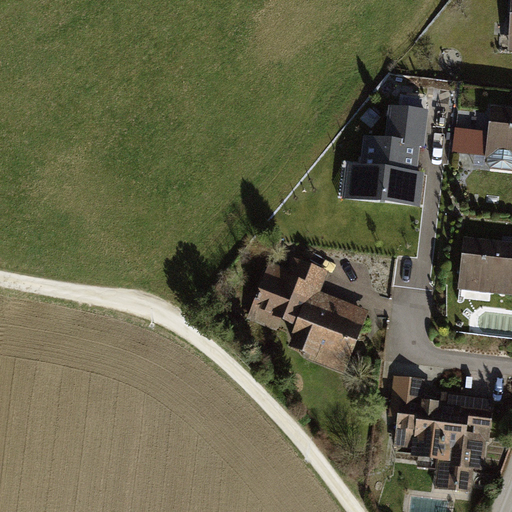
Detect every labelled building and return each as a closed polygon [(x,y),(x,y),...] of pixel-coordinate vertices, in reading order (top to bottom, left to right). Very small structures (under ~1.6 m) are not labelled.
[(511,107),(489,105),(486,130),(453,128),(451,152),(483,157),(487,168),(511,171),(511,168),(511,107)] [(422,155),(353,146),(347,195),(329,193),(327,214),(346,215),(348,200),(418,207),(422,155)] [(511,243),(462,238),(455,289),(511,295),(511,243)] [(266,259),(241,321),(273,334),(275,329),(292,336),(287,348),(342,370),(366,312),(317,292),(325,271),(287,256),(283,266),(266,259)] [(439,402),(399,396),(391,448),(410,450),(409,458),(435,461),(431,490),(468,494),(469,469),(481,471),(489,418),(490,409),(491,398),(440,392),(439,402)]
